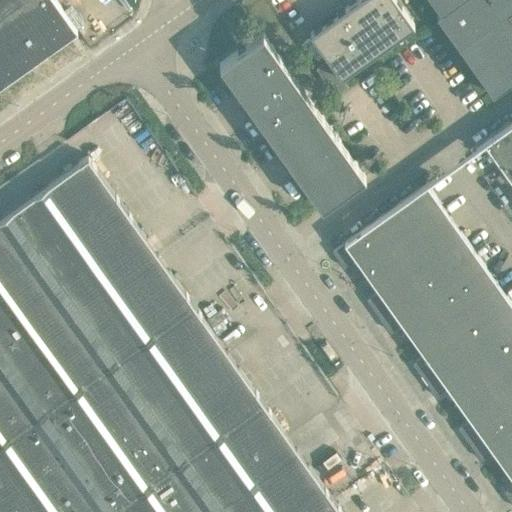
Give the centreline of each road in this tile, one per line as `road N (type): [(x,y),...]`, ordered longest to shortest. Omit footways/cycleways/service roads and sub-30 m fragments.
road 1 (unclassified): [(463,511),(135,47)]
road 2 (unclassified): [(0,142),(135,47)]
